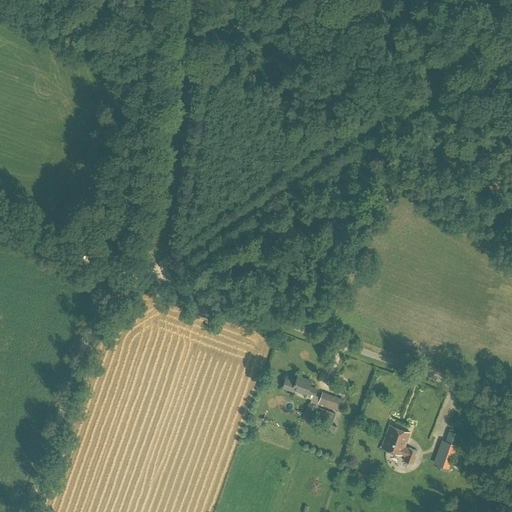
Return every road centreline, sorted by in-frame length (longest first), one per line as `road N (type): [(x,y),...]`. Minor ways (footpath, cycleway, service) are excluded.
road 1 (unclassified): [(511,405),(0,223)]
road 2 (track): [(146,276),(395,105)]
road 3 (track): [(25,511),(94,318),(146,276)]
